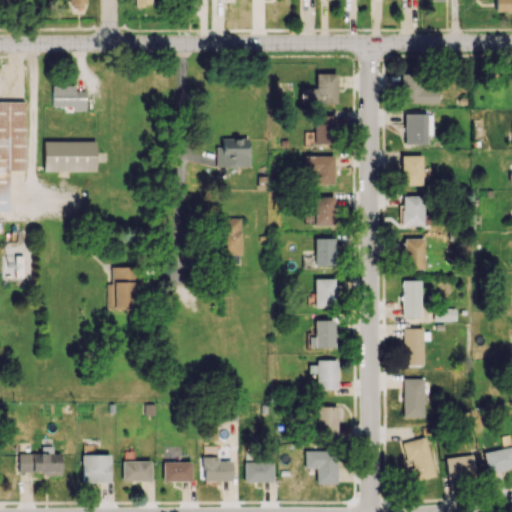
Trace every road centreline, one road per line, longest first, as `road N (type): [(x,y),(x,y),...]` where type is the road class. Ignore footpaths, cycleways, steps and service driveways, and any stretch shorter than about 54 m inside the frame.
road 1 (tertiary): [(511,43),(0,44)]
road 2 (residential): [(370,44),(374,511)]
